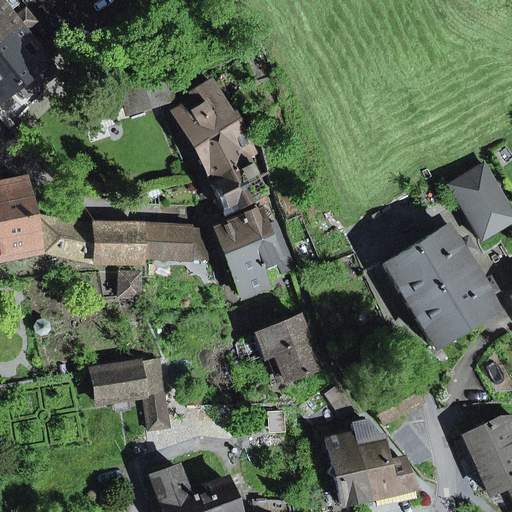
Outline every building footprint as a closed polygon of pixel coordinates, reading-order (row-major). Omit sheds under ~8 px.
[(0,0),(0,6),(14,25),(26,16),(43,4),(39,0),(0,0)] [(50,13),(67,0),(39,0),(43,4),(50,13)] [(0,36),(14,25),(0,6),(0,36)] [(19,31),(30,22),(26,16),(14,25),(0,36),(0,97),(12,88),(42,65),(44,63),(19,31)] [(114,67),(128,110),(166,98),(153,55),(114,67)] [(21,100),(51,76),(42,65),(12,88),(21,100)] [(173,111),(191,142),(227,118),(226,116),(228,115),(210,80),(189,94),(193,99),(173,111)] [(172,109),(173,111),(193,99),(189,94),(172,109)] [(226,116),(227,118),(191,142),(211,176),(210,178),(246,158),(246,160),(257,153),(236,110),(228,115),(226,116)] [(253,200),(255,206),(267,202),(246,160),(246,158),(210,178),(209,182),(224,214),(253,200)] [(511,219),(511,215),(482,164),(447,185),(478,240),(511,219)] [(0,259),(34,252),(20,179),(0,182),(0,259)] [(269,235),(271,237),(279,234),(275,222),(268,225),(262,213),(258,211),(215,228),(225,254),(269,235)] [(38,217),(45,251),(65,256),(71,224),(38,217)] [(71,224),(65,256),(93,262),(93,226),(77,226),(71,224)] [(93,226),(93,262),(116,262),(116,226),(93,226)] [(139,263),(138,226),(116,226),(116,262),(139,263)] [(143,226),(144,258),(162,260),(163,227),(143,226)] [(163,227),(162,260),(188,260),(188,243),(189,229),(163,227)] [(453,243),(443,227),(381,265),(405,306),(468,269),(460,256),(470,250),(462,238),(453,243)] [(189,229),(188,243),(204,243),(202,230),(189,229)] [(280,272),(280,270),(291,265),(279,234),(271,237),(269,235),(225,254),(242,296),(268,285),(265,278),(280,272)] [(188,260),(206,262),(204,243),(188,243),(188,260)] [(485,278),(476,283),(468,269),(405,306),(430,347),(492,308),(484,295),(492,291),(485,278)] [(118,272),(117,297),(138,298),(139,280),(139,273),(118,272)] [(275,354),(286,381),(318,368),(297,316),(255,334),(265,358),(275,354)] [(148,431),(169,427),(166,411),(158,360),(90,371),(90,373),(95,403),(142,396),(148,431)] [(399,414),(420,401),(403,373),(382,386),(387,395),(399,414)] [(188,392),(188,405),(201,404),(200,392),(188,392)] [(377,402),(389,419),(399,414),(387,395),(377,402)] [(367,408),(380,425),(389,419),(377,402),(367,408)] [(268,413),(269,432),(284,431),(282,412),(268,413)] [(501,417),(462,435),(474,462),(511,443),(511,418),(511,417),(501,417)] [(400,459),(387,462),(382,437),(375,439),(373,431),(364,422),(350,424),(353,434),(368,498),(372,497),(411,489),(400,459)] [(333,477),(339,504),(368,498),(353,434),(325,440),(331,466),(327,473),(333,477)] [(511,443),(474,462),(488,493),(511,481),(511,443)] [(149,476),(161,511),(235,511),(224,480),(185,494),(175,466),(149,476)] [(372,497),(374,505),(413,496),(411,489),(372,497)]
